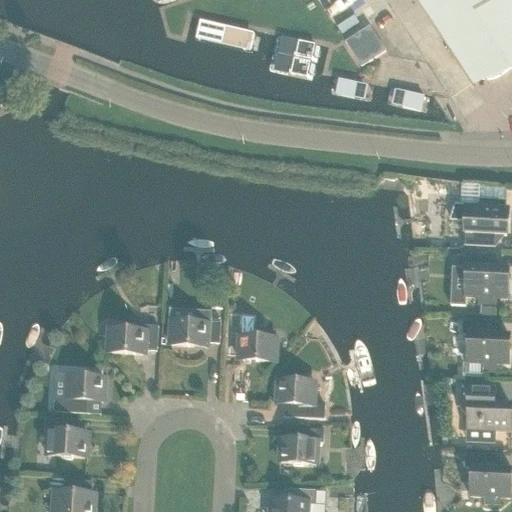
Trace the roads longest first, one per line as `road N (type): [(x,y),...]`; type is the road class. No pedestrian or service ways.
road 1 (residential): [(511,155),(433,155),(238,130),(0,48)]
road 2 (residential): [(144,511),(149,446),(168,421),(189,418),(212,429),(224,450),(222,511)]
